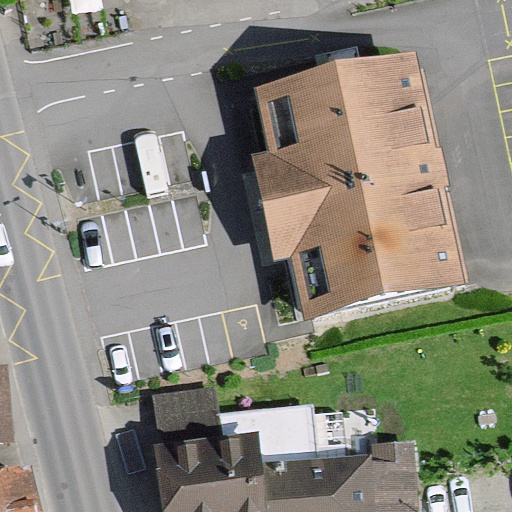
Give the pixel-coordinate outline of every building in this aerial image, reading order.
[(409,69),(253,102),(266,167),(243,172),(265,276),(286,272),(299,330),(457,297),(409,69)] [(0,442),(8,442),(3,366),(0,365),(0,442)] [(249,446),(147,458),(153,511),(256,511),(252,473),(249,446)] [(369,511),(367,463),(252,473),(256,511),(369,511)] [(0,511),(37,511),(25,467),(0,471),(0,511)]
